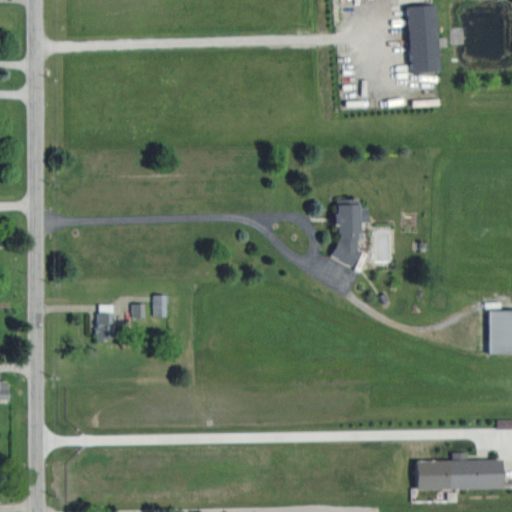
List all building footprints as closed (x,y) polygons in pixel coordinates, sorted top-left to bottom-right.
[(436,36),(444,35),(444,45),(436,45),(438,69),(408,71),(403,5),(433,3),(436,36)] [(350,264),(329,253),(337,237),(337,232),(335,232),(335,223),(331,223),(330,211),(336,211),(335,197),(357,196),(358,207),(367,206),(367,221),(359,221),(359,232),(355,232),(355,236),(355,247),(359,249),(350,264)] [(164,314),(164,293),(150,293),(150,315),(164,314)] [(96,339),(96,331),(93,331),(93,330),(90,330),(90,326),(92,326),(92,325),(95,325),(94,310),(97,310),(97,303),(110,302),(110,311),(112,311),(112,314),(114,313),(115,318),(112,318),(112,336),(105,336),(105,339),(96,339)] [(140,302),(128,302),(128,315),(141,315),(140,302)] [(484,352),(511,351),(511,307),(483,308),(484,352)] [(496,457),(463,458),(463,451),(448,451),(448,458),(409,459),(410,488),(496,486),(496,457)]
